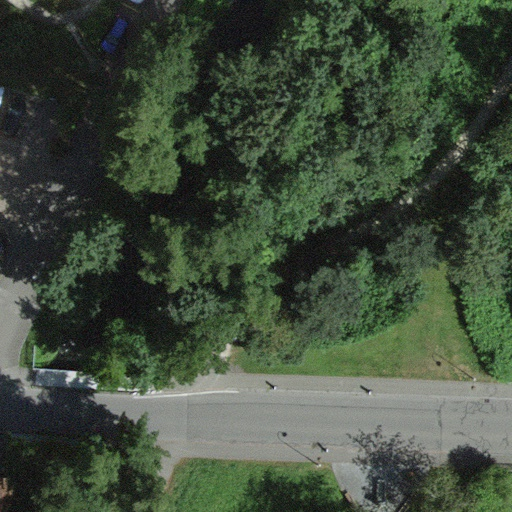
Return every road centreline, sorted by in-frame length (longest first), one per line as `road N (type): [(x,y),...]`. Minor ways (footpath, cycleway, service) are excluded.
road 1 (unclassified): [(511,425),(0,414)]
road 2 (residential): [(0,345),(170,0)]
